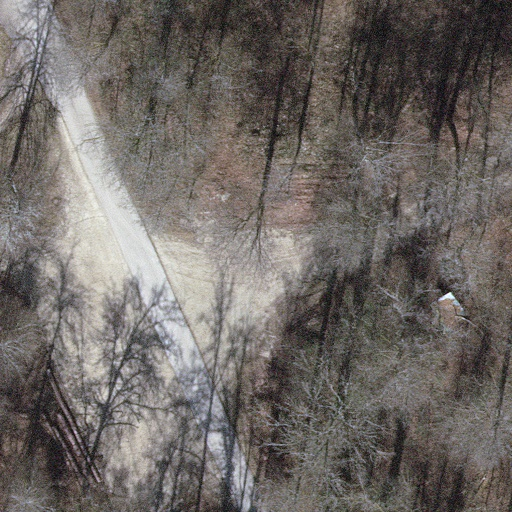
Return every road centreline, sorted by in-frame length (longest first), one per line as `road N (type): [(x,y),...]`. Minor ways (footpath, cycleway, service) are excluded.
road 1 (track): [(511,173),(162,266)]
road 2 (track): [(210,353),(150,511)]
road 3 (track): [(0,217),(153,250)]
